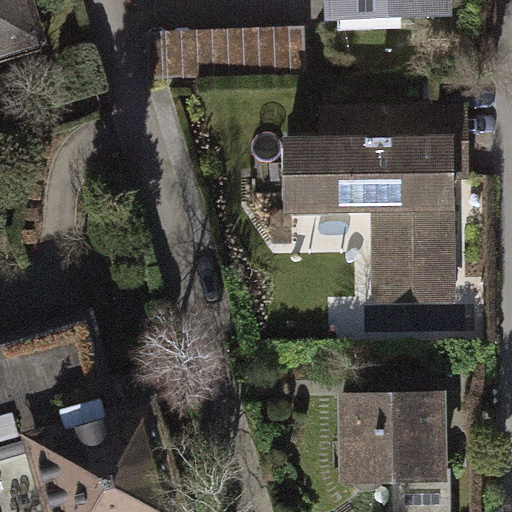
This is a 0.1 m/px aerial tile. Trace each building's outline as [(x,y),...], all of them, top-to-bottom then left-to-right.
[(8,0),(0,0),(0,73),(28,65),(8,0)] [(459,0),(340,0),(341,23),(461,27),(459,0)] [(465,137),(288,133),(286,233),(355,234),(352,335),(460,337),(465,137)] [(122,511),(66,317),(0,335),(0,511),(122,511)] [(466,511),(469,399),(340,396),(343,470),(384,477),(383,511),(466,511)]
